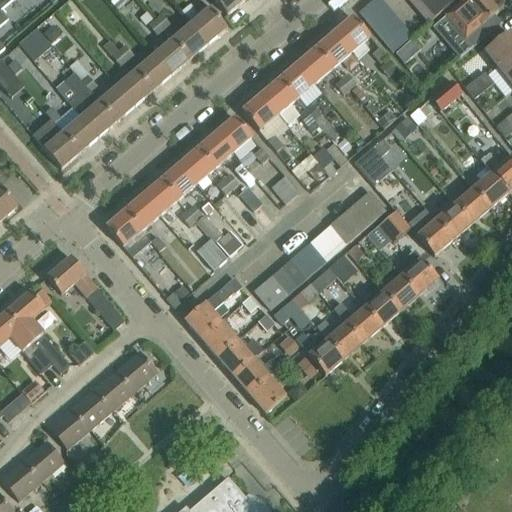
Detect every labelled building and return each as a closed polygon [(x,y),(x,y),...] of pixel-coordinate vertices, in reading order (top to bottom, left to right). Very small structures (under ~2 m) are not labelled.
[(0,0),(0,51),(3,49),(0,45),(0,26),(7,21),(0,12),(0,11),(12,0),(0,0)] [(212,0),(226,16),(245,0),(212,0)] [(393,54),(411,39),(389,13),(377,0),(373,0),(358,13),(393,54)] [(406,0),(427,23),(452,2),(450,0),(406,0)] [(445,17),(433,27),(459,58),(473,47),(486,36),(496,28),(500,24),(498,25),(492,18),(497,13),(486,0),(463,0),(460,3),(460,4),(445,17)] [(196,15),(200,20),(191,28),(207,46),(226,30),(206,7),(196,15)] [(160,15),(153,21),(162,31),(169,25),(160,15)] [(351,54),(368,39),(364,34),(352,19),(333,34),(351,54)] [(162,31),(153,21),(147,26),(156,36),(162,31)] [(189,62),(207,46),(191,28),(172,43),(189,62)] [(494,45),(504,37),(496,28),(486,36),(494,45)] [(483,54),(498,72),(511,61),(511,38),(508,33),(504,37),(494,45),(483,54)] [(332,70),(351,54),(333,34),(315,50),(332,70)] [(116,52),(108,43),(103,48),(119,68),(126,62),(117,52),(116,52)] [(171,77),(189,62),(172,43),(154,58),(171,77)] [(409,43),(395,55),(403,65),(417,52),(409,43)] [(126,62),(133,57),(124,46),(117,52),(126,62)] [(378,65),(385,59),(377,49),(370,56),(378,65)] [(314,86),(332,70),(315,50),(297,65),(314,86)] [(81,61),(88,75),(100,69),(93,55),(81,61)] [(152,93),(171,77),(154,58),(136,74),(152,93)] [(511,88),(511,61),(498,72),(511,88)] [(0,88),(3,92),(15,82),(0,64),(0,88)] [(296,101),(314,86),(297,65),(279,81),(296,101)] [(134,109),(152,93),(136,74),(117,89),(134,109)] [(486,76),(484,74),(474,81),(482,92),(492,85),(495,82),(489,74),(486,76)] [(81,120),(97,140),(116,124),(99,105),(89,93),(80,83),(73,75),(64,83),(76,97),(67,104),(81,120)] [(350,90),(355,85),(346,75),(343,78),(341,80),(350,90)] [(89,93),(96,87),(87,77),(80,83),(89,93)] [(342,96),(348,91),(350,90),(341,80),(339,81),(333,86),(342,96)] [(290,106),(296,101),(279,81),(260,97),(277,117),(285,126),(294,118),(295,112),(290,106)] [(473,100),(482,92),(474,81),(464,89),(473,100)] [(448,84),(427,102),(428,103),(435,112),(437,114),(458,96),(448,84)] [(116,124),(134,109),(117,89),(99,105),(116,124)] [(258,133),(277,117),(260,97),(241,113),(258,133)] [(319,127),(324,123),(319,116),(310,106),(305,111),(319,127)] [(52,124),(59,118),(51,108),(44,114),(52,124)] [(417,127),(425,120),(417,110),(408,117),(417,127)] [(311,134),(319,127),(305,111),(297,118),(311,134)] [(398,143),(399,142),(410,133),(417,127),(408,117),(390,133),(398,143)] [(232,155),(251,139),(247,135),(234,119),(215,135),(232,155)] [(79,155),(97,140),(81,120),(62,136),(79,155)] [(504,138),(511,131),(504,121),(495,128),(504,138)] [(31,137),(60,171),(79,155),(62,136),(49,122),(31,137)] [(394,175),(403,168),(388,151),(398,143),(390,133),(372,149),(381,160),(394,175)] [(214,171),(232,155),(215,135),(197,151),(214,171)] [(276,154),(283,147),(273,137),(266,143),(276,154)] [(362,176),(381,160),(372,149),(353,165),(362,176)] [(260,165),(267,159),(260,150),(252,156),(260,165)] [(195,187),(214,171),(197,151),(178,166),(195,187)] [(511,160),(510,158),(498,168),(488,155),(479,162),(490,175),(507,195),(511,190),(511,160)] [(286,171),(300,187),(314,174),(300,158),(286,171)] [(177,202),(195,187),(178,166),(160,182),(177,202)] [(229,175),(222,181),(231,192),(238,186),(229,175)] [(507,195),(490,175),(479,184),(476,180),(468,187),(471,191),(488,211),(507,195)] [(284,206),(298,195),(284,177),(270,189),(284,206)] [(225,197),(231,192),(222,181),(215,186),(225,197)] [(159,218),(177,202),(160,182),(142,197),(159,218)] [(0,222),(16,208),(0,189),(0,222)] [(488,211),(471,191),(461,200),(457,196),(449,203),(452,207),(470,227),(488,211)] [(358,203),(375,223),(386,213),(368,195),(358,203)] [(140,234),(159,218),(142,197),(123,213),(140,234)] [(253,197),(245,204),(253,213),(261,206),(253,197)] [(349,211),(366,230),(375,223),(358,203),(349,211)] [(435,222),(452,242),(470,227),(452,207),(449,203),(439,213),(439,212),(431,219),(435,222)] [(195,223),(201,217),(192,207),(186,212),(195,223)] [(329,228),(346,248),(366,230),(349,211),(329,228)] [(188,228),(195,223),(186,212),(179,218),(188,228)] [(124,252),(135,243),(132,240),(140,234),(123,213),(105,229),(124,252)] [(245,213),(233,224),(247,239),(259,228),(245,213)] [(400,239),(409,231),(394,213),(385,221),(400,239)] [(213,244),(221,237),(203,217),(196,224),(213,244)] [(392,246),(400,239),(385,221),(377,228),(392,246)] [(452,242),(435,222),(424,232),(421,228),(413,235),(433,258),(452,242)] [(319,237),(336,257),(346,248),(329,228),(319,237)] [(228,259),(242,247),(229,232),(215,244),(228,259)] [(157,254),(164,247),(156,237),(148,244),(157,254)] [(324,267),(336,257),(319,237),(309,246),(324,264),(323,266),(324,267)] [(375,258),(380,254),(364,237),(357,244),(367,256),(369,254),(372,257),(373,256),(375,258)] [(212,272),(226,261),(209,241),(195,253),(212,272)] [(324,264),(309,246),(300,254),(315,272),(323,266),(324,264)] [(354,263),(362,257),(354,247),(347,254),(354,263)] [(315,272),(300,254),(290,262),(306,280),(315,272)] [(397,275),(400,279),(417,298),(436,282),(412,255),(393,271),(397,275)] [(123,324),(87,281),(84,276),(70,259),(46,279),(59,295),(61,297),(74,286),(113,332),(123,324)] [(296,289),(306,280),(290,262),(281,271),(296,289)] [(336,280),(344,272),(336,263),(327,270),(336,280)] [(91,274),(103,281),(109,271),(96,264),(91,274)] [(317,295),(336,280),(327,270),(309,285),(317,295)] [(287,297),(296,289),(281,271),(272,279),(287,297)] [(278,305),(287,297),(272,279),(262,287),(278,305)] [(417,298),(400,279),(389,288),(386,285),(378,291),(381,295),(398,314),(399,313),(417,298)] [(201,342),(220,325),(212,315),(241,290),(233,281),(199,309),(184,322),(201,342)] [(299,311),(317,295),(309,285),(291,301),(299,311)] [(269,313),(278,305),(262,287),(253,295),(269,313)] [(359,308),(379,330),(398,314),(381,295),(378,291),(367,301),(359,308)] [(59,376),(69,368),(31,322),(45,311),(30,293),(6,313),(52,366),(51,367),(59,376)] [(173,310),(180,304),(172,295),(165,300),(173,310)] [(249,316),(257,308),(258,308),(249,298),(240,306),(249,316)] [(291,301),(282,309),(290,318),(299,311),(291,301)] [(359,308),(350,316),(340,305),(332,311),(341,322),(344,326),(361,346),(379,330),(359,308)] [(280,310),(272,317),(280,327),(281,326),(288,320),(280,310)] [(52,366),(6,313),(0,318),(0,347),(9,340),(40,376),(51,367),(52,366)] [(265,333),(273,327),(273,326),(268,317),(265,317),(257,324),(265,333)] [(216,360),(236,343),(227,332),(231,329),(224,321),(220,325),(201,342),(216,360)] [(361,346),(344,326),(341,322),(331,330),(324,322),(315,329),(323,338),(326,342),(343,361),(361,346)] [(60,353),(68,347),(76,359),(85,353),(65,326),(48,338),(60,353)] [(311,362),(324,377),(343,361),(326,342),(316,351),(301,334),(293,341),(304,354),(311,362)] [(240,340),(236,343),(216,360),(232,378),(256,358),(262,353),(252,341),(245,346),(240,340)] [(134,394),(157,375),(139,354),(116,373),(134,394)] [(248,397),(267,379),(258,369),(262,365),(256,358),(232,378),(248,397)] [(309,379),(316,373),(305,360),(298,366),(309,379)] [(111,413),(134,394),(116,373),(94,393),(111,413)] [(265,416),(284,399),(275,388),(278,385),(271,376),(267,379),(248,397),(265,416)] [(89,433),(111,413),(94,393),(71,412),(89,433)] [(66,452),(89,433),(71,412),(48,431),(66,452)] [(168,458),(169,457),(183,445),(176,437),(161,450),(168,458)] [(41,484),(63,464),(46,444),(23,463),(41,484)] [(0,482),(18,504),(41,484),(23,463),(0,482)] [(267,511),(262,505),(255,500),(247,497),(244,500),(227,480),(226,481),(230,485),(197,511),(187,511),(185,509),(181,511),(267,511)] [(0,511),(11,511),(0,498),(0,511)]
